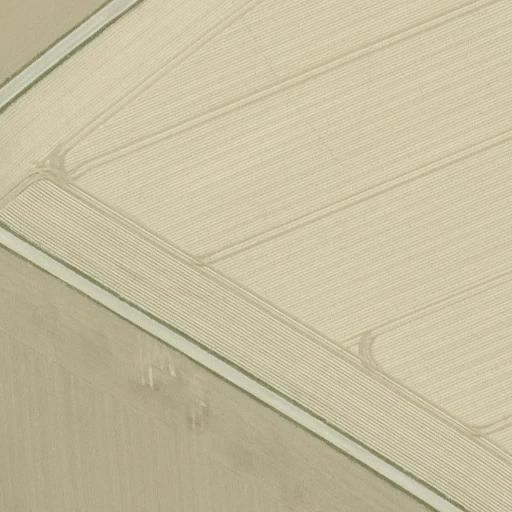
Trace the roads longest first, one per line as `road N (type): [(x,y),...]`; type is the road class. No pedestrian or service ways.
road 1 (track): [(0,234),(446,511)]
road 2 (unclassified): [(138,0),(0,105)]
